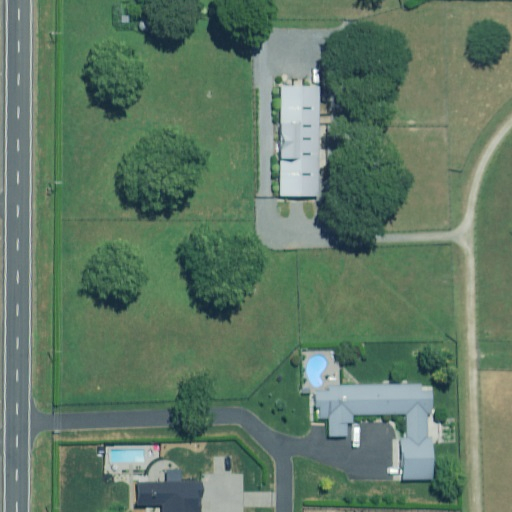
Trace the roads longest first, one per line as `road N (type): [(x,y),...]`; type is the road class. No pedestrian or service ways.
road 1 (tertiary): [(20,0),(17,511)]
road 2 (unknown): [(18,410),(241,405),(276,426),(286,446),(288,511)]
